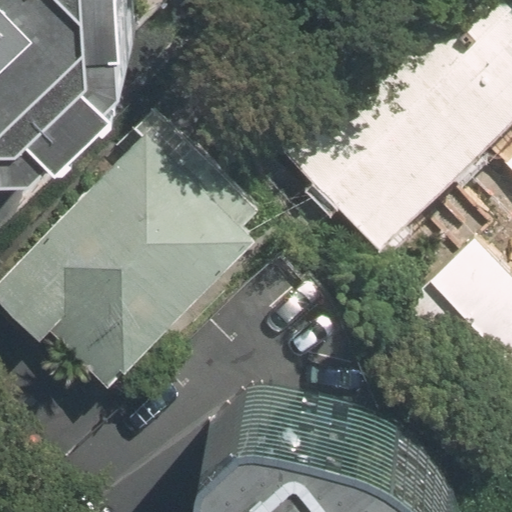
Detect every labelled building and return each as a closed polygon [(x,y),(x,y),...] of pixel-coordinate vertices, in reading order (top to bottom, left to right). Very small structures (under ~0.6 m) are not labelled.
[(0,0),(0,123),(18,122),(18,119),(49,119),(68,100),(76,108),(131,51),(122,43),(137,32),(135,0),(0,0)] [(511,0),(427,0),(282,141),(378,239),(431,188),(511,109),(511,0)] [(263,197),(149,91),(0,249),(0,298),(40,336),(54,321),(116,378),(258,226),(246,215),(263,197)] [(511,264),(476,229),(407,298),(498,388),(506,380),(511,385),(511,264)] [(229,455),(236,461),(229,481),(226,497),(225,511),(473,511),(474,503),(471,483),(462,459),(447,441),(434,427),(411,410),(372,395),(336,392),(308,403),(296,394),(283,383),(264,383),(259,386),(251,392),(227,412),(223,438),(226,447),(229,455)]
